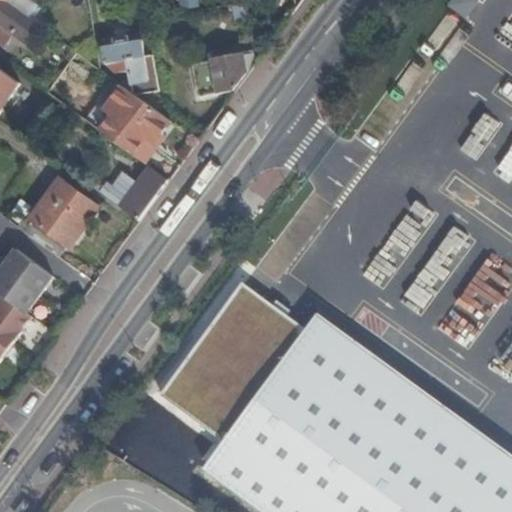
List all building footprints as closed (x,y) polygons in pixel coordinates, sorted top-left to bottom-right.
[(7,0),(0,0),(0,43),(5,47),(15,34),(16,35),(30,17),(9,1),(7,0)] [(9,0),(9,1),(30,17),(39,4),(33,0),(9,0)] [(71,0),(50,13),(67,43),(93,28),(76,0),(71,0)] [(199,0),(180,0),(182,11),(201,9),(199,0)] [(42,26),(30,17),(16,35),(28,44),(42,26)] [(159,78),(155,54),(147,56),(144,39),(129,42),(129,39),(117,41),(118,44),(105,47),(109,65),(119,73),(133,69),(136,83),(159,78)] [(239,85),(249,73),(245,55),(201,64),(206,95),(236,90),(239,85)] [(101,69),(91,61),(76,82),(90,92),(105,71),(101,69)] [(0,68),(0,116),(23,85),(0,68)] [(105,71),(90,92),(101,100),(116,80),(105,71)] [(178,81),(160,84),(166,116),(172,121),(186,131),(178,81)] [(101,130),(135,155),(146,140),(154,146),(172,121),(166,116),(124,85),(106,110),(112,115),(101,130)] [(67,89),(60,100),(82,117),(90,106),(67,89)] [(122,207),(141,221),(170,180),(168,179),(153,168),(137,188),(122,207)] [(109,182),(102,193),(122,207),(137,188),(126,179),(118,188),(109,182)] [(71,248),(100,209),(62,181),(34,220),(71,248)] [(30,311),(56,275),(18,248),(0,272),(0,291),(4,294),(0,299),(0,363),(36,316),(30,311)] [(222,446),(307,333),(242,285),(158,397),(222,446)] [(511,511),(511,458),(320,316),(307,333),(222,446),(206,468),(264,511),(511,511)]
